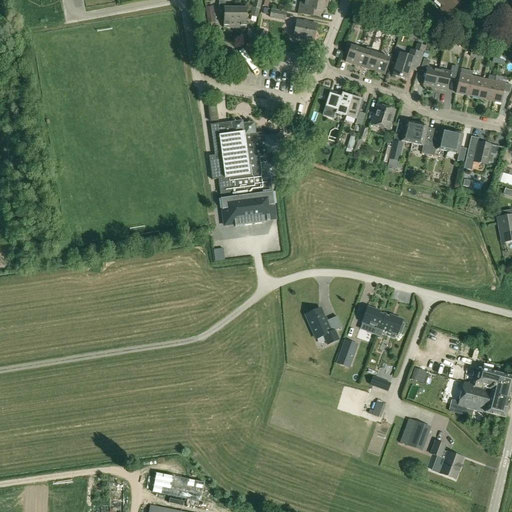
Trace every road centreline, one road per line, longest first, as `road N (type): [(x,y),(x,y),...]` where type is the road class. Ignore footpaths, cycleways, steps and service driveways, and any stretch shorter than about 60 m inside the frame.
road 1 (residential): [(511,315),(358,275),(309,274),(277,284),(199,339)]
road 2 (residential): [(506,130),(415,111),(402,97),(320,71),(348,0)]
road 3 (residential): [(0,370),(199,339)]
